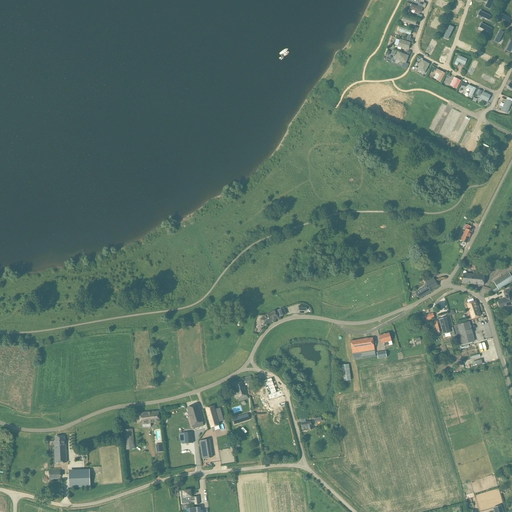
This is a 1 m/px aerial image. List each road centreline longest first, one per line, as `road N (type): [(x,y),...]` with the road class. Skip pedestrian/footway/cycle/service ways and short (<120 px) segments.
road 1 (unclassified): [(15,494),(91,505),(183,475),(304,467)]
road 2 (unclassified): [(0,422),(57,429),(102,410),(184,395),(240,370)]
road 3 (unclassified): [(250,358),(283,319),(370,321),(445,284)]
road 4 (unclassified): [(511,394),(484,302),(445,284)]
